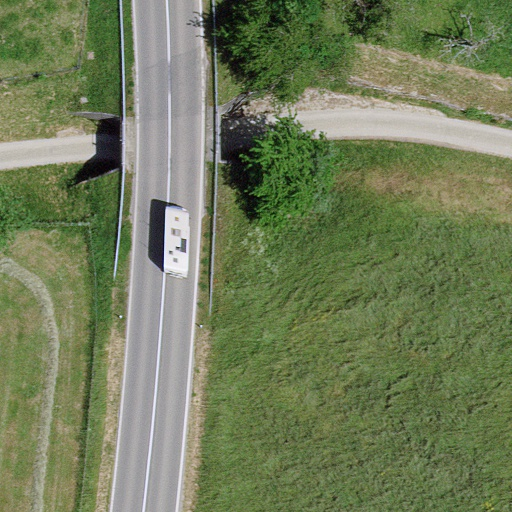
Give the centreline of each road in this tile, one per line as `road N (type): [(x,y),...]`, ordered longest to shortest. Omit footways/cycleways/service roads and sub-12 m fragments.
road 1 (track): [(0,159),(316,124),(511,147)]
road 2 (secondary): [(147,511),(172,181),(168,0)]
